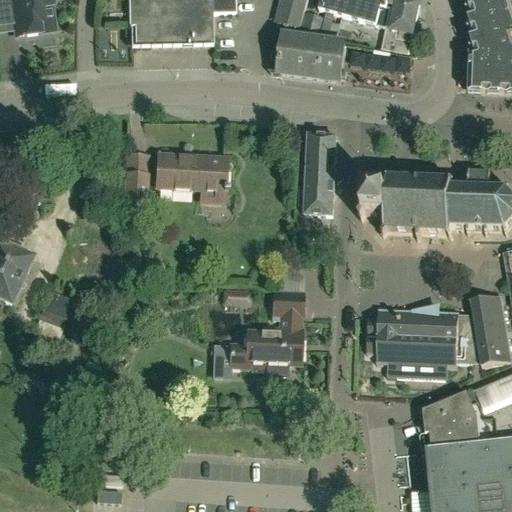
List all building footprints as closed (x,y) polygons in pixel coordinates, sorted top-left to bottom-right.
[(40,36),(40,35),(54,33),(52,19),(50,9),(52,9),(50,0),(0,0),(0,29),(14,28),(16,40),(40,36)] [(128,0),(130,49),(214,47),(213,15),(236,15),(235,0),(128,0)] [(346,81),(347,73),(343,72),(346,46),(299,40),(309,0),(283,0),(278,23),(279,23),(272,76),(341,85),(342,80),(346,81)] [(323,0),(318,15),(387,30),(392,11),(388,10),(389,0),(323,0)] [(394,0),(393,7),(397,7),(396,12),(392,11),(387,30),(382,53),(408,58),(409,55),(420,4),(408,0),(394,0)] [(511,0),(466,0),(471,51),(470,97),(511,97),(511,0)] [(301,36),(336,44),(340,30),(325,26),(326,22),(306,17),(301,36)] [(334,218),(337,138),(310,137),(308,190),(302,190),(302,209),(307,209),(307,218),(334,218)] [(159,157),(158,177),(149,177),(150,159),(126,157),(125,177),(124,208),(127,219),(147,212),(149,192),(158,192),(158,191),(229,195),(229,190),(226,190),(228,161),(159,157)] [(492,190),(492,185),(493,173),(474,172),(473,186),(456,185),(458,183),(455,180),(450,184),(425,183),(425,177),(421,177),(421,183),(393,181),(389,177),(386,180),(390,184),(390,193),(386,195),(370,195),(366,191),(363,194),(366,198),(365,214),(361,218),(364,222),(369,218),(385,218),(388,221),(387,230),(383,235),(386,238),(391,233),(419,235),(419,240),(423,241),(423,235),(449,236),(453,240),(456,238),(454,236),(454,230),(469,231),(469,235),(472,235),(473,231),(487,232),(486,236),(491,236),(491,231),(505,232),(508,236),(511,234),(509,230),(511,227),(511,194),(510,193),(511,188),(508,186),(505,191),(492,190)] [(0,302),(11,307),(31,262),(5,250),(7,245),(17,223),(0,215),(0,302)] [(50,295),(31,346),(55,354),(74,304),(50,295)] [(303,367),(305,299),(280,298),(279,335),(248,334),(247,347),(231,347),(231,369),(268,370),(267,378),(289,378),(289,367),(303,367)] [(369,323),(367,359),(377,359),(377,369),(390,369),(389,381),(448,383),(449,371),(457,372),(457,367),(481,368),(481,371),(511,365),(501,299),(471,304),(473,319),(459,321),(459,316),(439,316),(439,310),(412,315),(379,313),(379,323),(369,323)] [(511,377),(426,414),(429,445),(436,453),(511,443),(511,377)] [(511,511),(511,443),(436,453),(430,454),(436,511),(511,511)] [(122,489),(122,479),(98,477),(98,487),(122,489)] [(122,495),(98,493),(97,505),(121,507),(122,495)]
